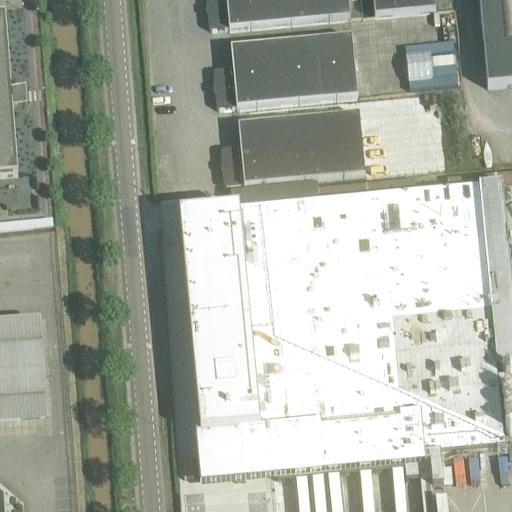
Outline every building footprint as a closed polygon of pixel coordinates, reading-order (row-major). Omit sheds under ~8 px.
[(205,0),(209,30),(210,33),(213,34),(229,32),(229,33),(350,22),(348,0),(205,0)] [(372,0),(375,20),(436,14),(434,0),(372,0)] [(511,0),(478,0),(487,90),(511,87),(511,0)] [(0,179),(18,178),(5,18),(0,18),(0,179)] [(233,72),(217,74),(214,75),(213,78),(216,110),(218,112),(221,113),(236,112),(237,113),(358,101),(352,40),(231,51),(233,72)] [(240,150),(224,152),(221,153),(221,156),(224,188),(225,190),(227,191),(244,190),(244,191),(365,179),(359,118),(238,129),(240,150)] [(219,215),(179,219),(200,436),(195,437),(200,488),(278,481),(341,475),(405,470),(406,479),(431,477),(431,479),(432,491),(444,490),(441,457),(504,451),(497,370),(511,368),(511,297),(501,188),(479,190),(319,205),(280,209),(219,215)] [(0,430),(45,429),(41,324),(0,325),(0,430)]
